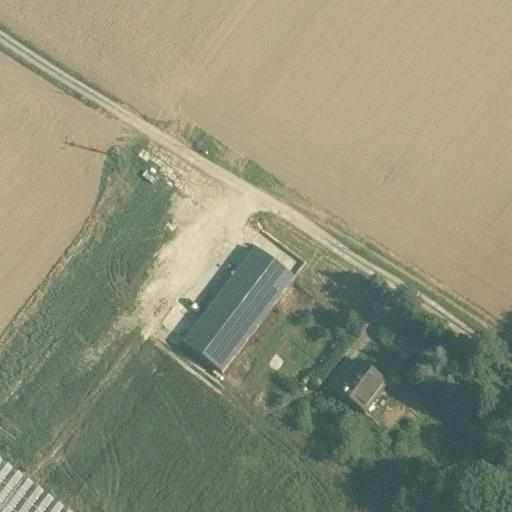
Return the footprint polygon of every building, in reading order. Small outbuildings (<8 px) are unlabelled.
[(93,301),(0,423),(0,443),(33,469),(149,316),(147,315),(220,221),(177,190),(106,284),(101,280),(173,185),(137,158),(0,337),(0,413),(88,297),(93,301)] [(306,265),(261,231),(250,245),(257,250),(295,280),(306,265)] [(257,250),(196,330),(193,328),(190,325),(186,330),(189,333),(190,333),(192,335),(184,346),(222,375),(295,280),(257,250)] [(188,320),(173,309),(163,323),(177,334),(188,320)] [(170,358),(148,341),(133,362),(154,378),(170,358)] [(175,361),(72,497),(89,511),(118,511),(212,389),(175,361)] [(133,362),(45,477),(67,494),(154,378),(133,362)] [(359,365),(344,384),(342,382),(334,392),(364,414),(386,385),(359,365)] [(217,393),(126,511),(184,511),(254,421),(217,393)] [(258,424),(191,511),(250,511),(295,453),(258,424)] [(300,456),(257,511),(315,511),(337,484),(335,482),(325,475),(300,456)] [(0,511),(64,511),(0,463),(0,511)] [(341,475),(332,467),(325,475),(335,482),(341,475)]
